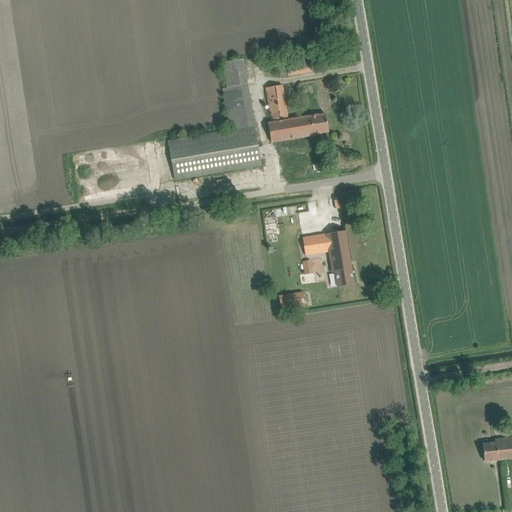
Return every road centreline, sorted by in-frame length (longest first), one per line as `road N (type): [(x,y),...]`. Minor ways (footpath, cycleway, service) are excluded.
road 1 (unclassified): [(443,511),(356,0)]
road 2 (track): [(386,177),(0,233)]
